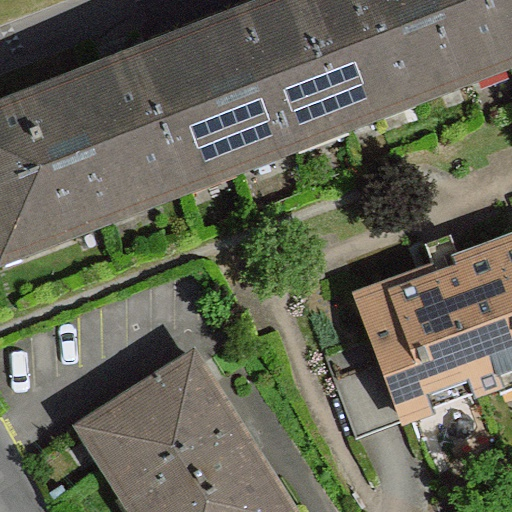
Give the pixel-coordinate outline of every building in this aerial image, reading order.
[(146,67),(190,184),(348,124),(300,0),(285,0),(149,52),(154,65),(146,67)] [(300,0),(348,124),(511,58),(511,53),(491,0),(300,0)] [(511,0),(491,0),(511,53),(511,0)] [(0,114),(0,256),(3,264),(113,222),(110,215),(190,184),(146,67),(98,85),(96,77),(0,114)] [(451,306),(437,271),(363,298),(378,340),(401,402),(473,375),(480,394),(511,382),(511,253),(464,272),(472,291),(469,300),(451,306)] [(401,402),(378,340),(327,357),(359,439),(409,421),(401,402)] [(291,511),(196,357),(95,422),(151,511),(291,511)]
